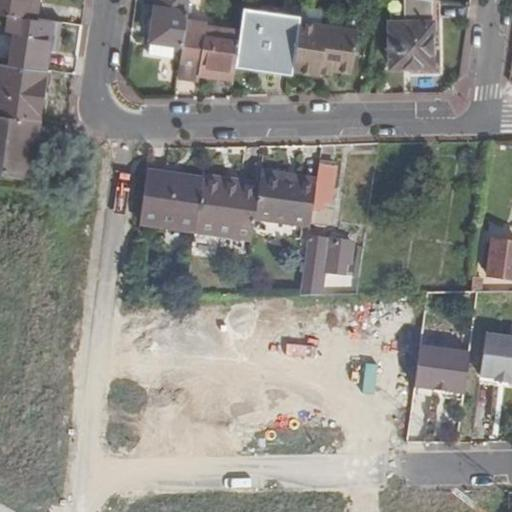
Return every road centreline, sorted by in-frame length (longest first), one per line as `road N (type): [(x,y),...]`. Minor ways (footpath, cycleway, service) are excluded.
road 1 (residential): [(110,0),(98,88),(116,115),(251,123),(484,117)]
road 2 (residential): [(89,511),(93,472),(511,467)]
